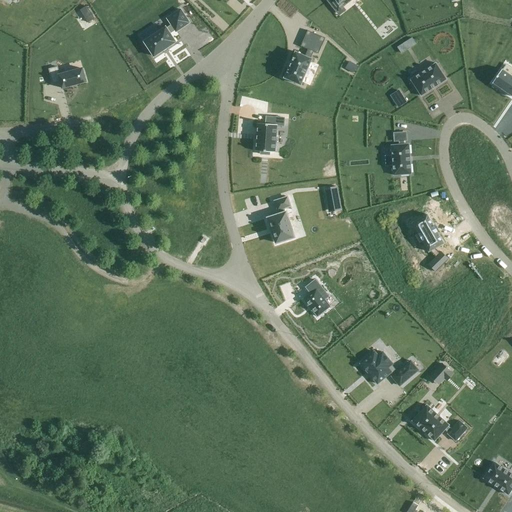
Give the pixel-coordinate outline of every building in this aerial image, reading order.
[(325,0),(336,13),(339,11),(339,12),(342,10),(341,9),(344,7),(340,3),(343,0),(325,0)] [(166,28),(144,42),(154,57),(176,42),(170,34),(175,31),(176,32),(189,23),(181,10),(167,19),(171,25),(166,28)] [(296,52),(284,78),(301,85),(312,59),(296,52)] [(436,63),(410,80),(421,96),(446,80),(436,63)] [(58,67),(49,69),(53,84),(61,82),(62,88),(62,89),(86,82),(86,81),(83,69),(60,75),(58,67)] [(502,69),(493,84),(511,96),(511,97),(511,76),(502,70),(503,69),(502,69)] [(399,91),(391,96),(398,107),(406,102),(399,91)] [(266,124),(258,124),(256,151),(261,152),(260,154),(269,155),(270,152),(275,153),(277,126),(284,126),(284,118),(266,117),(266,124)] [(406,133),(394,134),(394,141),(399,141),(400,145),(391,146),(394,176),(411,174),(409,145),(404,145),(403,141),(406,141),(406,133)] [(280,215),(268,218),(276,244),(294,238),(286,213),(285,213),(284,209),(291,207),(287,197),(275,201),(278,211),(279,211),(280,215)] [(430,211),(406,220),(425,256),(450,244),(430,211)] [(421,283),(426,289),(435,280),(429,274),(421,283)] [(311,294),(303,299),(317,317),(330,307),(325,300),(328,297),(315,280),(306,288),(311,294)] [(375,352),(360,364),(377,384),(391,373),(393,376),(392,377),(400,386),(418,371),(418,370),(412,374),(405,366),(398,372),(392,365),(393,364),(383,352),(378,356),(375,352)] [(436,371),(430,377),(436,383),(443,376),(436,371)] [(427,405),(412,421),(435,442),(445,430),(449,433),(448,434),(456,441),(467,428),(459,421),(452,430),(448,427),(449,425),(427,405)] [(511,474),(494,462),(484,479),(508,495),(511,489),(511,474)] [(380,511),(385,506),(358,488),(342,511),(341,511),(335,508),(332,511),(380,511)]
